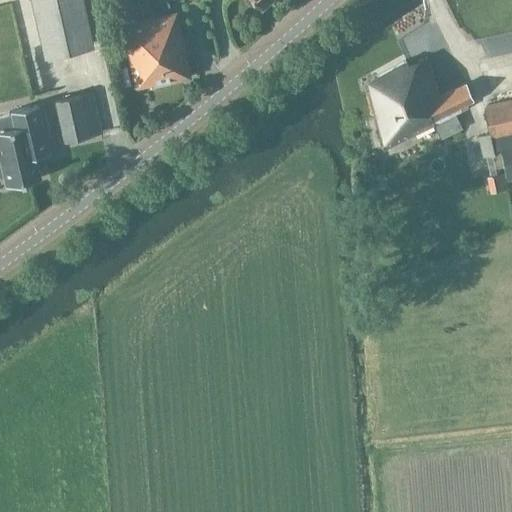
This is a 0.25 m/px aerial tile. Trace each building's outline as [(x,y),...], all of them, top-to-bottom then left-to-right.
[(31,0),(44,53),(92,42),(81,0),(31,0)] [(150,83),(151,86),(190,77),(175,12),(120,25),(135,86),(150,83)] [(480,50),(511,49),(510,28),(475,30),(475,41),(479,41),(480,50)] [(401,61),(366,82),(383,149),(433,124),(440,139),(462,127),(455,113),(461,110),(459,107),(473,100),(466,83),(439,94),(424,57),(403,66),(401,61)] [(72,92),(73,96),(55,100),(64,141),(90,136),(89,135),(102,132),(93,93),(80,96),(80,95),(79,95),(78,90),(72,92)] [(483,158),(494,155),(493,150),(500,148),(501,153),(507,181),(511,180),(511,100),(483,106),(488,134),(478,136),(483,158)] [(0,177),(4,177),(6,186),(40,178),(35,156),(38,155),(37,153),(46,151),(46,153),(48,152),(38,105),(11,111),(15,127),(0,130),(0,177)] [(357,143),(365,143),(363,116),(355,116),(357,143)]
